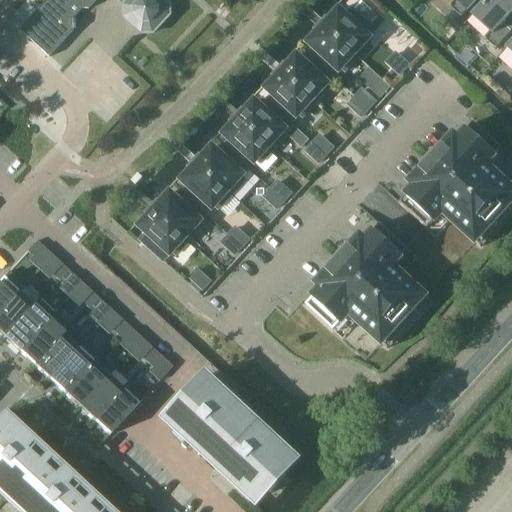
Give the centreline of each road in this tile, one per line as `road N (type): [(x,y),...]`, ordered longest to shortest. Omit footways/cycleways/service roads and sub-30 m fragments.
road 1 (residential): [(411,432),(358,382),(311,383),(278,371),(240,318),(252,293),(443,92)]
road 2 (residential): [(0,222),(49,168),(48,135),(72,104),(0,39)]
road 3 (tertiary): [(411,432),(511,322)]
